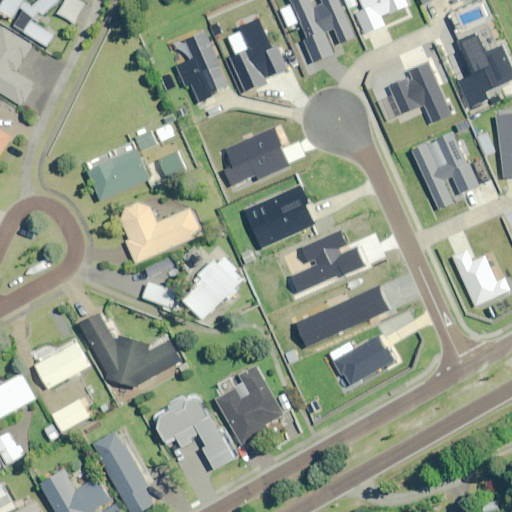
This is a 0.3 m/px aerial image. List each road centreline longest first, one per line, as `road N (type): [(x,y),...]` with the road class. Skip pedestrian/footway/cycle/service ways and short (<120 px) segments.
road 1 (tertiary): [(219,511),(470,367)]
road 2 (residential): [(343,133),(381,176),(470,367)]
road 3 (tertiary): [(511,390),(303,511)]
road 4 (residential): [(0,244),(11,218),(29,204),(61,213),(75,241),(67,270),(0,307)]
